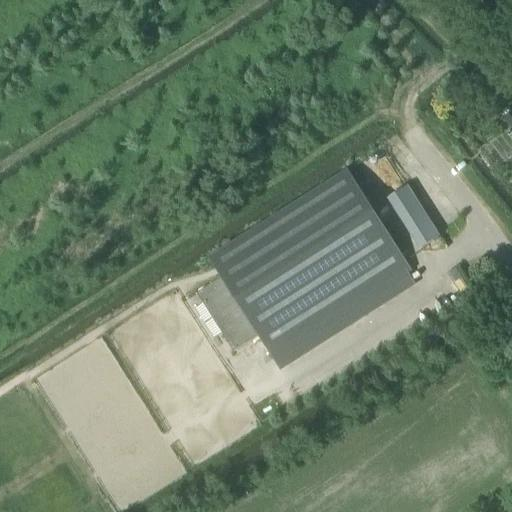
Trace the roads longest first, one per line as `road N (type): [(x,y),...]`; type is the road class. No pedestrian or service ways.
road 1 (unknown): [(493,233),(257,387)]
road 2 (unknown): [(362,135),(453,81),(511,81)]
